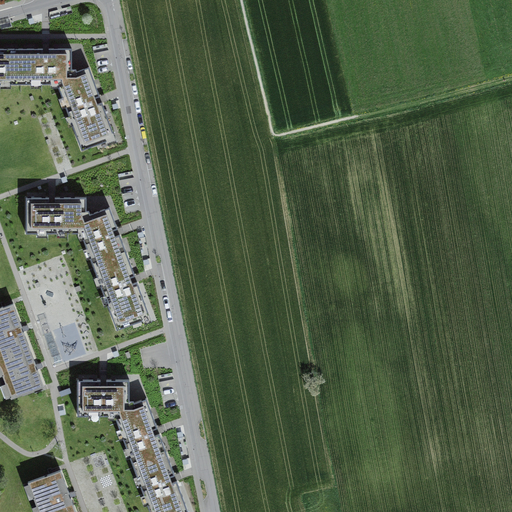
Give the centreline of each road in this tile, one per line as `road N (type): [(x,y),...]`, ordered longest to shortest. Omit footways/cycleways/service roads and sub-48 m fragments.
road 1 (residential): [(111,0),(214,511)]
road 2 (track): [(511,79),(357,117)]
